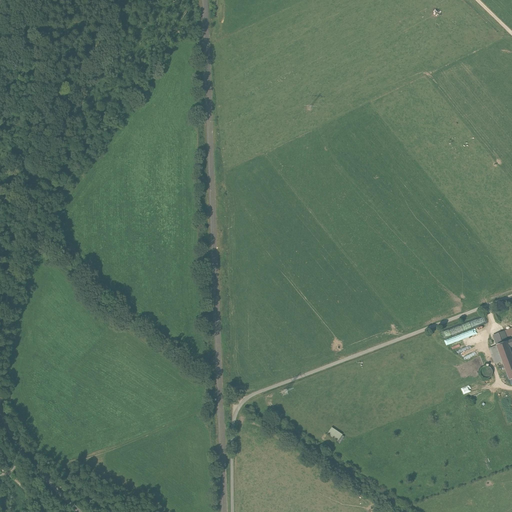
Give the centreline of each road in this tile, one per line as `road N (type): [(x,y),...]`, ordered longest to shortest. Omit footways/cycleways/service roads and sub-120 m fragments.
road 1 (unclassified): [(232,511),(233,422),(250,395),(511,296)]
road 2 (track): [(204,385),(199,413),(45,476)]
road 3 (unclassified): [(82,511),(20,446),(0,394)]
